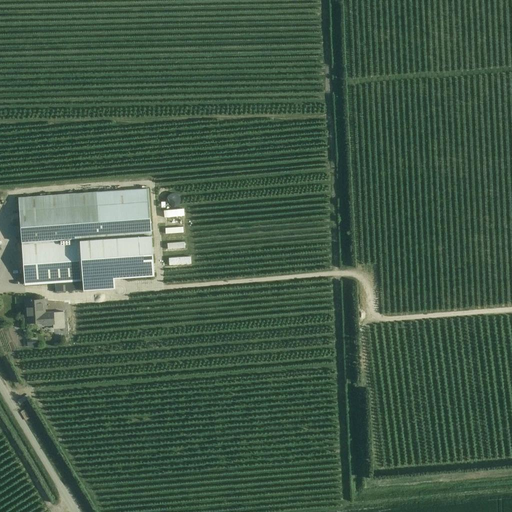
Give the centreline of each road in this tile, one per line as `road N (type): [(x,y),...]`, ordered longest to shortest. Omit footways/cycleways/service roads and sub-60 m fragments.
road 1 (track): [(371,320),(511,309)]
road 2 (unclassified): [(71,511),(0,390)]
